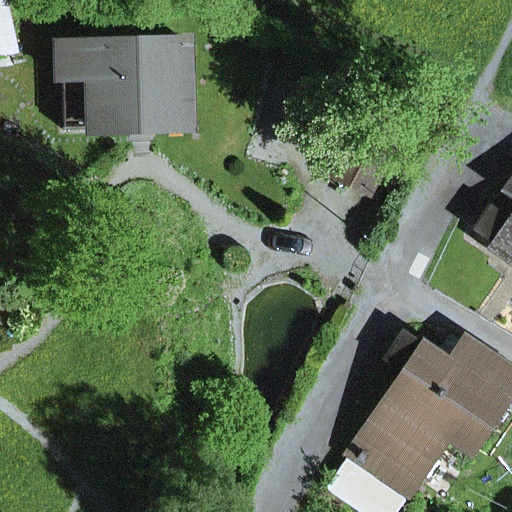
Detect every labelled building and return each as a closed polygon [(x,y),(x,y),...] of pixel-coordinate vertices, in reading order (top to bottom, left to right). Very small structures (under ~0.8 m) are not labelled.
[(34,0),(0,0),(0,74),(44,69),(34,0)] [(189,128),(187,42),(61,46),(64,131),(189,128)] [(363,119),(337,170),(371,188),(397,136),(363,119)] [(492,208),(475,231),(511,257),(511,177),(503,189),(511,196),(511,215),(509,220),(492,208)] [(468,453),(511,389),(511,370),(465,338),(447,364),(407,336),(390,360),(405,371),(387,397),(445,438),(468,453)] [(348,457),(406,498),(445,438),(387,397),(348,457)] [(356,511),(397,511),(406,498),(348,457),(327,491),(356,511)]
